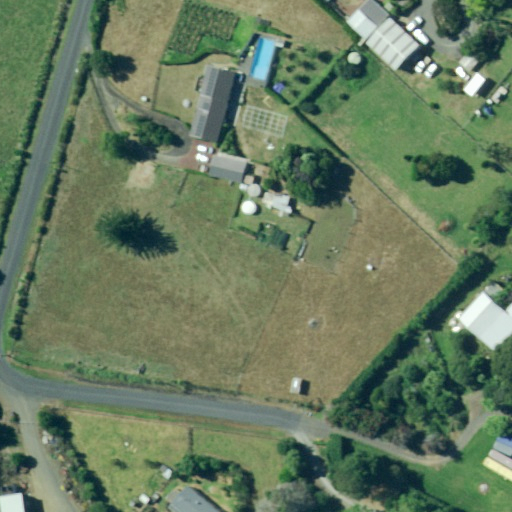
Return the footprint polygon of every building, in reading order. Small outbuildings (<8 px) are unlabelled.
[(392,17),(375,0),(353,22),(369,39),(392,17)] [(424,46),(395,19),(372,44),(400,71),(424,46)] [(242,73),(216,66),(197,136),(222,143),(242,73)] [(250,164),(220,156),(215,176),(246,184),(250,164)] [(300,202),(272,190),(267,203),(295,214),(300,202)] [(500,352),(511,338),(511,289),(510,288),(507,291),(497,282),(464,322),(500,352)] [(184,491),(178,486),(169,498),(174,503),(171,507),(176,511),(220,511),(188,486),(184,491)] [(32,511),(31,495),(7,498),(8,511),(32,511)]
